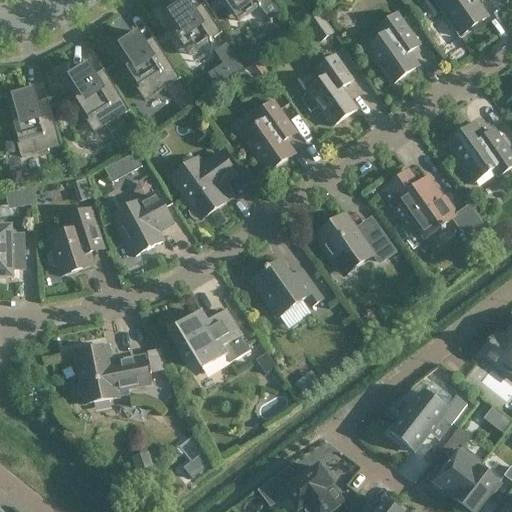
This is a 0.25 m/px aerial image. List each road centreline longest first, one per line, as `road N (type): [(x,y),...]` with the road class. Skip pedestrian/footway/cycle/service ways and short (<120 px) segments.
road 1 (residential): [(6,324),(155,291),(220,258),(511,49)]
road 2 (residential): [(511,290),(328,430),(429,511)]
road 3 (unknown): [(225,511),(341,440)]
